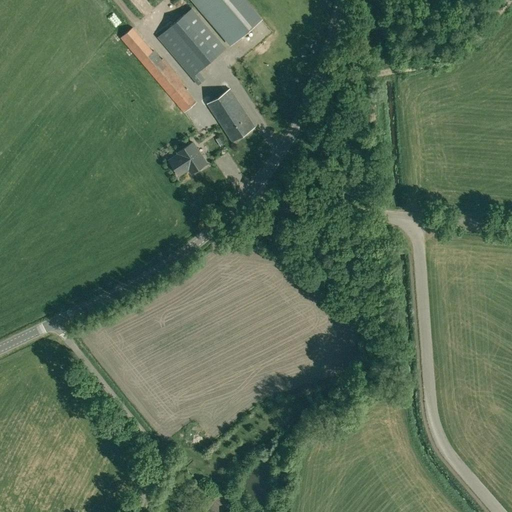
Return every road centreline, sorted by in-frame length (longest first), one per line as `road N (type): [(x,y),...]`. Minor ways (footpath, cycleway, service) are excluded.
road 1 (tertiary): [(0,346),(151,273),(246,198),(305,112),(341,0)]
road 2 (track): [(319,81),(357,80),(452,56),(508,0)]
